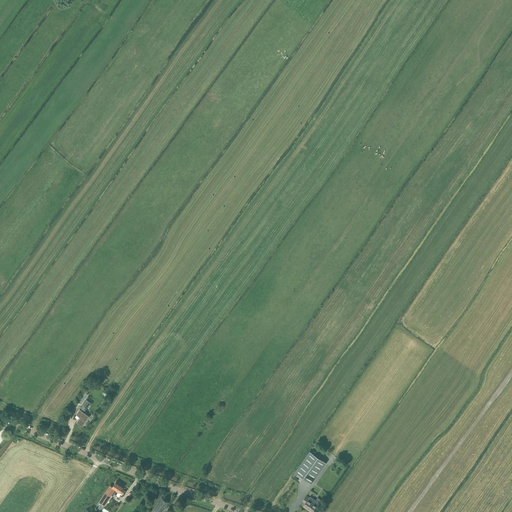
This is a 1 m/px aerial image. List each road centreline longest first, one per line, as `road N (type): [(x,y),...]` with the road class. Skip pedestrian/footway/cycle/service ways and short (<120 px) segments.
road 1 (unclassified): [(242,511),(0,418)]
road 2 (track): [(511,370),(409,511)]
